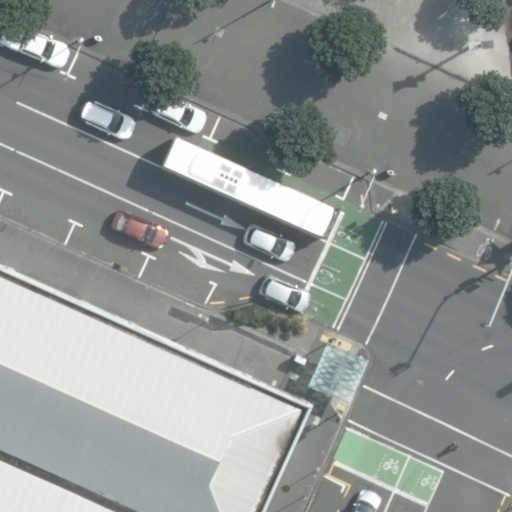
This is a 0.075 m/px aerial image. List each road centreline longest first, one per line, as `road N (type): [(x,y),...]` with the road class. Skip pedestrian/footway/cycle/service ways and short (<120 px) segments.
road 1 (primary): [(0,111),(479,335)]
road 2 (unclassified): [(404,511),(479,335)]
